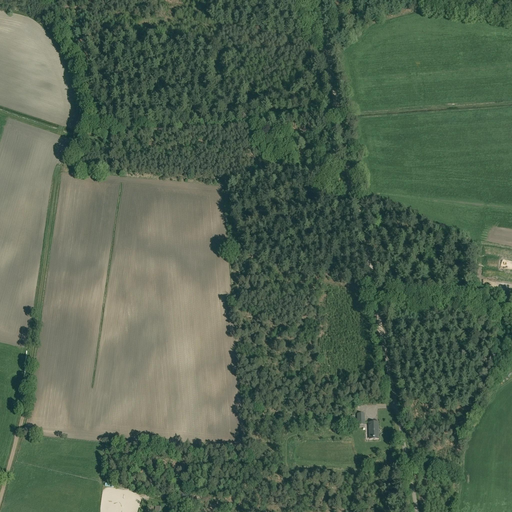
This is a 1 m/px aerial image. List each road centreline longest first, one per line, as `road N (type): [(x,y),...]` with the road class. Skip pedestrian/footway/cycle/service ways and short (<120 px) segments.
road 1 (track): [(60,167),(21,425),(0,499)]
road 2 (track): [(341,126),(75,142)]
road 3 (unclassified): [(416,511),(374,290)]
road 4 (track): [(374,290),(341,126)]
road 5 (track): [(377,305),(511,316)]
road 6 (track): [(341,126),(315,0)]
